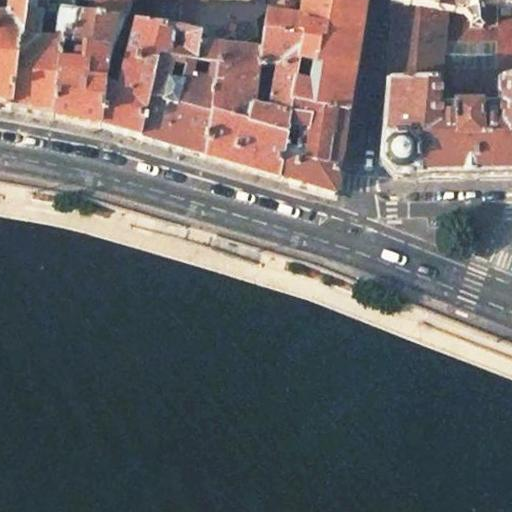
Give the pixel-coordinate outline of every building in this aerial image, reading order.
[(7,0),(6,18),(24,19),(24,16),(26,0),(7,0)] [(26,0),(24,16),(43,18),(58,19),(68,20),(69,15),(72,0),(26,0)] [(72,0),(69,15),(124,22),(128,0),(72,0)] [(171,0),(157,0),(156,27),(179,31),(180,1),(171,0)] [(276,15),(298,19),(301,1),(288,0),(269,0),(269,5),(267,14),(276,15)] [(389,0),(389,5),(392,6),(445,13),(460,15),(468,24),(468,28),(479,31),(480,25),(478,8),(486,5),(504,8),(505,0),(389,0)] [(190,32),(190,3),(180,1),(179,31),(190,32)] [(304,29),(290,104),(347,116),(365,6),(366,6),(366,5),(303,1),(301,1),(298,19),(276,15),(267,14),(265,25),(304,29)] [(460,15),(445,13),(439,84),(437,109),(497,108),(499,81),(511,79),(511,9),(504,8),(486,5),(478,8),(480,25),(479,31),(468,28),(468,24),(460,15)] [(445,13),(392,6),(389,55),(387,84),(439,84),(445,13)] [(61,44),(53,119),(74,123),(100,129),(106,88),(112,51),(124,22),(69,15),(68,20),(61,44)] [(24,19),(11,111),(37,116),(53,119),(61,44),(68,20),(58,19),(56,44),(41,43),(43,18),(24,16),(24,19)] [(0,108),(11,111),(24,19),(6,18),(0,18),(0,108)] [(135,24),(120,73),(118,90),(112,89),(106,88),(100,129),(105,130),(110,131),(138,140),(156,56),(188,61),(197,62),(199,45),(201,34),(190,32),(179,31),(156,27),(135,24)] [(262,32),(259,52),(199,45),(197,62),(222,65),(205,159),(278,181),(283,150),(285,134),(290,104),(304,29),(265,25),(264,32),(262,32)] [(156,56),(138,140),(166,148),(182,85),(169,81),(172,66),(186,68),(188,61),(156,56)] [(182,85),(166,148),(205,159),(222,65),(197,62),(188,61),(186,68),(182,85)] [(394,180),(511,177),(511,79),(499,81),(497,108),(437,109),(439,84),(387,84),(380,165),(394,180)] [(347,116),(290,104),(285,134),(297,136),(295,152),(283,150),(278,181),(315,192),(324,194),(334,197),(347,116)]
